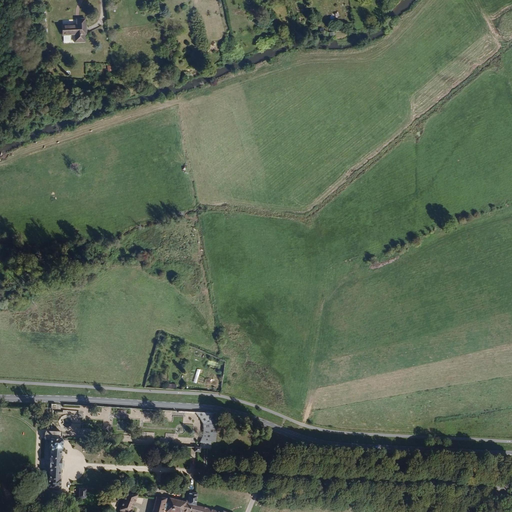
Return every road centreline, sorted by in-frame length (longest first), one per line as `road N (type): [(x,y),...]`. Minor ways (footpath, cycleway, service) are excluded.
road 1 (tertiary): [(511,454),(326,445),(213,409),(0,398)]
road 2 (unknown): [(58,399),(62,408),(99,412),(114,438),(188,442),(189,469)]
